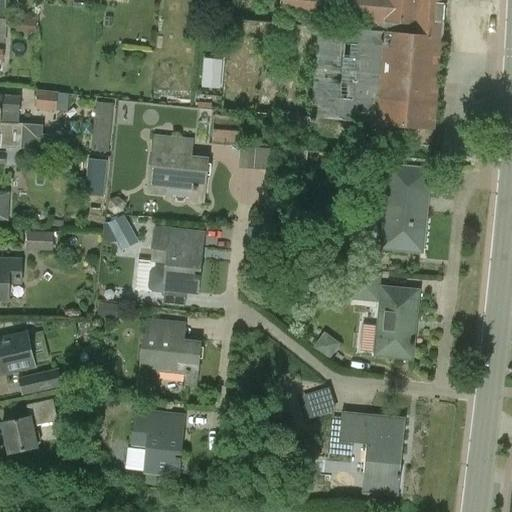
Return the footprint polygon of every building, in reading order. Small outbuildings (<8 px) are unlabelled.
[(229,0),(227,20),(228,20),(227,37),(221,112),(280,116),(294,117),(293,126),(314,127),(313,136),(360,140),(362,123),(377,124),(375,141),(431,146),(433,130),(435,130),(445,0),(229,0)] [(0,19),(0,43),(5,44),(6,28),(12,28),(12,20),(0,19)] [(35,110),(67,112),(68,93),(36,91),(35,110)] [(0,97),(0,149),(5,149),(18,150),(21,151),(42,152),(43,135),(43,125),(23,124),(19,124),(21,99),(0,97)] [(99,101),(93,148),(108,150),(114,103),(99,101)] [(238,141),(239,132),(216,130),(215,139),(238,141)] [(154,131),(152,155),(148,193),(164,194),(165,189),(195,192),(194,202),(203,203),(208,160),(191,159),(193,135),(154,131)] [(268,172),(270,149),(241,147),(239,169),(268,172)] [(430,170),(389,166),(382,248),(422,252),(430,170)] [(10,194),(0,193),(0,221),(8,222),(10,194)] [(109,223),(123,251),(141,242),(127,214),(109,223)] [(152,262),(155,262),(155,267),(152,269),(149,272),(148,288),(149,290),(152,293),(164,294),(164,290),(197,293),(203,235),(155,230),(152,262)] [(53,252),(53,234),(27,233),(26,252),(53,252)] [(0,258),(0,301),(9,301),(8,285),(21,285),(22,259),(0,258)] [(351,271),(350,286),(379,288),(381,274),(351,271)] [(418,292),(383,289),(381,303),(376,355),(411,359),(418,292)] [(42,331),(27,335),(26,332),(0,338),(0,376),(35,368),(34,364),(49,360),(42,331)] [(326,331),(314,346),(331,358),(342,343),(326,331)] [(196,387),(200,344),(144,338),(140,376),(157,377),(157,372),(187,375),(186,386),(196,387)] [(58,369),(17,378),(22,396),(62,388),(58,369)] [(26,406),(29,418),(2,424),(8,453),(36,448),(41,444),(38,431),(33,430),(32,426),(57,421),(53,400),(26,406)] [(145,472),(178,476),(184,417),(136,412),(133,444),(147,446),(145,472)] [(362,494),(398,497),(405,418),(342,412),(339,442),(366,445),(362,494)]
